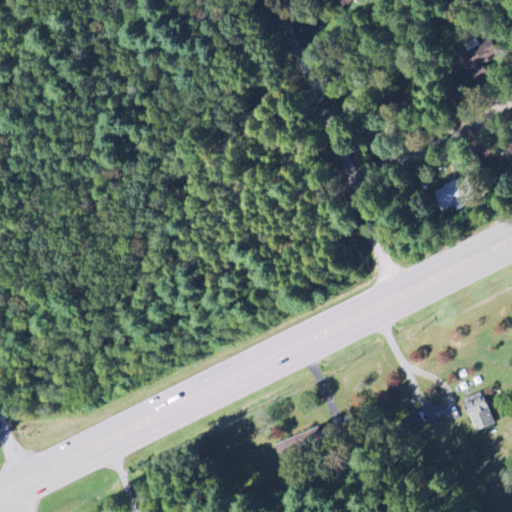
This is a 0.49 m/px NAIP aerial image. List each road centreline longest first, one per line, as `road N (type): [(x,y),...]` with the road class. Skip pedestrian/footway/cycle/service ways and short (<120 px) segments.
road 1 (trunk): [(511,246),(0,494)]
road 2 (residential): [(410,299),(278,0)]
road 3 (residential): [(359,182),(511,102)]
